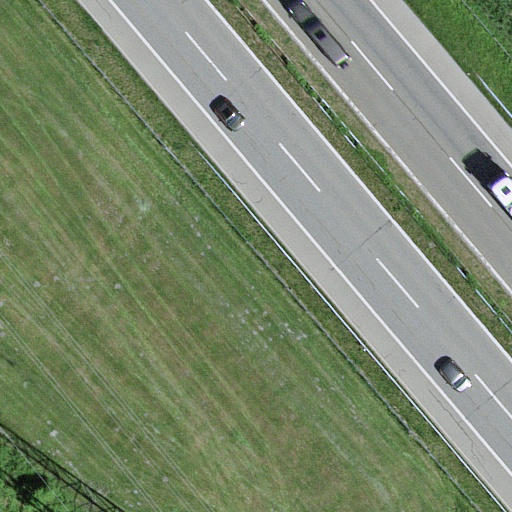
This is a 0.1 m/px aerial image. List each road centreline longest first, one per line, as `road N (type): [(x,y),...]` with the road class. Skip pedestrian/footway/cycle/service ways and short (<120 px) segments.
road 1 (motorway): [(154,0),(511,420)]
road 2 (motorway): [(511,226),(321,0)]
